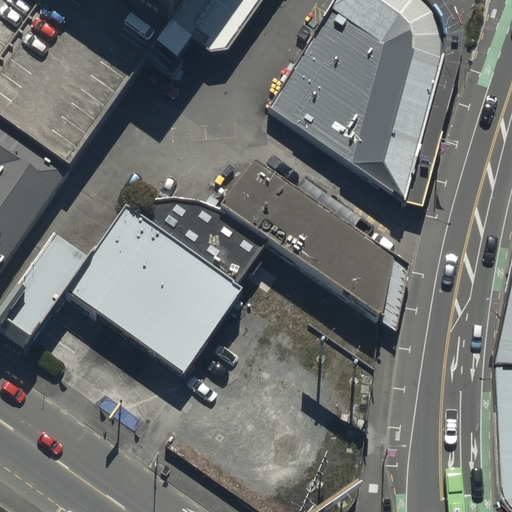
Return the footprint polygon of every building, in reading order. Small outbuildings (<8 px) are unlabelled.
[(177,31),(132,0),(0,0),(0,126),(74,177),(177,31)] [(132,0),(177,31),(211,55),(228,52),(264,0),(132,0)] [(421,2),(417,0),(345,0),(271,118),(409,204),(445,56),(421,2)] [(0,280),(69,181),(0,133),(0,280)] [(393,257),(267,169),(230,223),(377,325),(393,257)] [(241,298),(124,217),(65,303),(182,384),(241,298)] [(511,330),(501,371),(511,480),(511,330)] [(243,350),(230,341),(207,373),(220,383),(243,350)]
